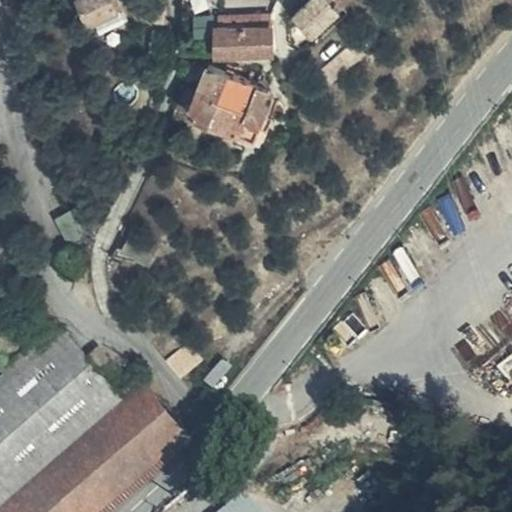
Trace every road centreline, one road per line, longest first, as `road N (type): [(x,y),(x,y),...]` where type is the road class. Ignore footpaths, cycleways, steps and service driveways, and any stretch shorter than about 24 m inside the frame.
road 1 (residential): [(218,430),(73,298),(11,113),(0,12)]
road 2 (tertiary): [(218,430),(511,62)]
